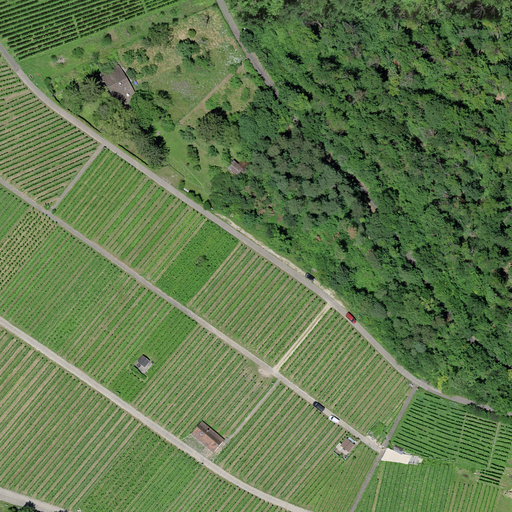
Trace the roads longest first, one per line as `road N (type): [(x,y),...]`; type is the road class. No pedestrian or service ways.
road 1 (track): [(0,43),(42,97),(284,270),(419,382),(511,415)]
road 2 (residential): [(511,367),(463,334),(369,196),(278,101),(221,0)]
road 3 (track): [(0,182),(380,451)]
road 4 (track): [(0,319),(208,463),(301,511)]
